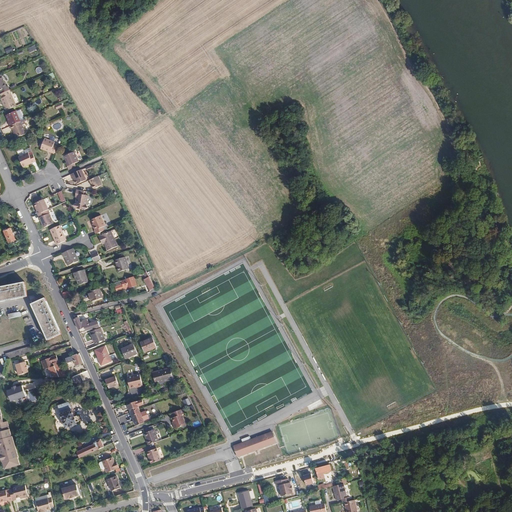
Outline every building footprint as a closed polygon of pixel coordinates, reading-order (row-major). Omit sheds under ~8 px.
[(3,74),(0,75),(0,91),(1,93),(12,89),(10,86),(9,86),(3,74)] [(13,93),(12,89),(1,93),(7,110),(18,106),(12,93),(13,93)] [(11,126),(22,121),(17,111),(7,115),(10,121),(9,122),(11,126)] [(18,138),(27,134),(23,125),(20,126),(18,122),(11,126),(12,129),(13,129),(18,138)] [(55,156),(58,149),(55,147),(55,145),(46,141),(42,150),(43,151),(55,156)] [(68,169),(76,166),(75,162),(78,160),(74,150),(64,154),(67,161),(65,162),(68,169)] [(36,162),(33,154),(30,155),(28,153),(19,158),(23,168),(36,162)] [(87,180),(82,169),(71,174),(73,178),(74,178),(75,181),(76,184),(87,180)] [(103,184),(99,175),(90,179),(94,188),(103,184)] [(84,195),(84,191),(76,190),(76,197),(76,198),(75,205),(72,207),(74,210),(86,211),(90,209),(88,206),(89,195),(84,195)] [(58,193),(62,202),(66,200),(63,191),(58,193)] [(37,215),(48,210),(44,200),(34,204),(37,211),(36,212),(37,215)] [(46,215),(45,212),(37,215),(43,228),(53,224),(49,214),(46,215)] [(97,234),(107,229),(100,213),(88,218),(93,230),(95,229),(97,234)] [(58,244),(68,240),(61,225),(52,229),(58,244)] [(16,240),(11,229),(4,231),(9,243),(16,240)] [(108,232),(107,229),(97,234),(104,248),(115,243),(110,232),(108,232)] [(486,251),(482,243),(476,247),(476,248),(474,249),(476,253),(481,251),(482,253),(486,251)] [(73,249),(61,254),(62,258),(64,257),(69,267),(79,263),(73,249)] [(100,259),(98,253),(92,256),(95,262),(100,259)] [(130,268),(126,256),(116,259),(120,271),(130,268)] [(88,283),(84,271),(73,274),(76,282),(77,282),(78,286),(88,283)] [(138,285),(135,276),(123,280),(125,284),(116,288),(117,292),(129,287),(129,288),(138,285)] [(147,277),(142,281),(149,292),(154,288),(147,277)] [(0,287),(0,302),(29,296),(26,282),(0,287)] [(103,297),(100,288),(89,292),(92,301),(103,297)] [(65,300),(70,298),(72,297),(69,291),(62,293),(65,300)] [(62,332),(46,297),(33,303),(49,338),(62,332)] [(79,315),(76,316),(74,319),(78,329),(85,327),(86,326),(87,322),(90,321),(89,319),(81,321),(79,315)] [(86,326),(85,327),(86,330),(92,329),(92,328),(101,326),(99,320),(90,323),(90,321),(87,322),(86,326)] [(112,335),(107,325),(98,329),(102,339),(112,335)] [(152,336),(140,341),(145,351),(157,346),(152,336)] [(137,353),(133,344),(122,348),(125,358),(137,353)] [(111,359),(105,345),(96,350),(102,363),(111,359)] [(22,348),(7,351),(7,354),(8,358),(23,354),(22,348)] [(71,369),(84,362),(80,353),(66,359),(71,369)] [(46,370),(55,366),(54,363),(59,361),(57,355),(42,361),(46,370)] [(26,360),(16,363),(19,374),(29,371),(26,360)] [(55,366),(60,378),(69,378),(61,360),(59,361),(54,363),(55,366)] [(161,379),(162,381),(171,379),(168,367),(151,372),(153,381),(161,379)] [(129,387),(139,385),(139,386),(142,386),(139,374),(127,377),(129,387)] [(119,384),(115,376),(107,380),(110,388),(119,384)] [(28,400),(22,385),(17,386),(17,385),(12,387),(12,388),(7,390),(11,402),(16,400),(17,404),(28,400)] [(130,408),(132,412),(140,410),(138,405),(144,403),(142,399),(122,406),(124,410),(130,408)] [(68,403),(58,407),(61,414),(60,414),(66,429),(77,425),(76,423),(79,421),(77,416),(74,417),(71,410),(68,403)] [(0,456),(2,463),(3,463),(5,470),(21,465),(19,458),(13,436),(12,436),(10,429),(9,430),(7,421),(4,422),(1,415),(3,415),(0,405),(0,456)] [(183,412),(181,408),(171,412),(172,417),(171,417),(173,422),(173,425),(174,427),(176,427),(185,423),(181,413),(183,412)] [(132,412),(137,425),(146,422),(145,420),(149,418),(146,411),(142,413),(140,410),(132,412)] [(147,436),(150,444),(160,441),(154,424),(144,428),(145,432),(147,432),(148,435),(147,436)] [(234,447),(237,458),(276,445),(273,434),(234,447)] [(84,456),(104,447),(100,439),(95,442),(94,442),(94,443),(94,444),(90,446),(90,444),(84,447),(85,449),(84,449),(83,449),(77,452),(78,458),(84,456)] [(162,459),(158,448),(148,451),(152,463),(162,459)] [(119,467),(117,462),(114,463),(114,461),(111,455),(98,459),(98,461),(100,466),(101,467),(104,466),(106,472),(119,467)] [(330,464),(316,468),(319,479),(325,477),(323,473),(330,471),(330,470),(331,470),(330,464)] [(119,480),(117,475),(107,479),(112,491),(120,487),(117,481),(119,480)] [(292,490),(291,486),(290,483),(288,483),(288,479),(275,482),(277,487),(279,486),(281,493),(280,493),(280,494),(280,496),(281,497),(293,493),(292,490)] [(74,480),(60,484),(61,488),(75,484),(74,480)] [(26,485),(10,489),(11,492),(13,500),(16,500),(17,501),(25,499),(25,497),(29,496),(26,485)] [(68,490),(67,487),(62,489),(65,499),(70,497),(70,498),(75,496),(79,494),(76,485),(70,487),(71,489),(68,490)] [(342,500),(342,502),(344,502),(349,501),(348,497),(346,497),(344,485),(337,486),(334,486),(337,501),(342,500)] [(13,500),(11,492),(7,493),(7,490),(0,491),(0,502),(9,500),(10,501),(13,500)] [(240,500),(242,508),(252,506),(248,491),(238,493),(239,498),(240,497),(241,500),(240,500)] [(54,506),(52,497),(36,500),(38,511),(44,510),(44,509),(47,509),(51,508),(50,507),(54,506)] [(326,511),(325,503),(321,504),(321,500),(316,501),(316,505),(310,506),(311,511),(326,511)] [(349,501),(344,502),(345,511),(355,511),(354,500),(349,501)]
